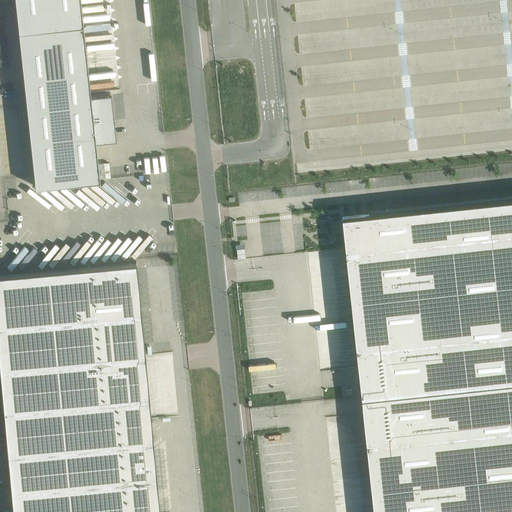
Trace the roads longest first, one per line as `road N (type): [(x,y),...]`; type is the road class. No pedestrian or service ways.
road 1 (unclassified): [(188,0),(242,511)]
road 2 (unknown): [(124,0),(143,129),(160,140),(202,134)]
